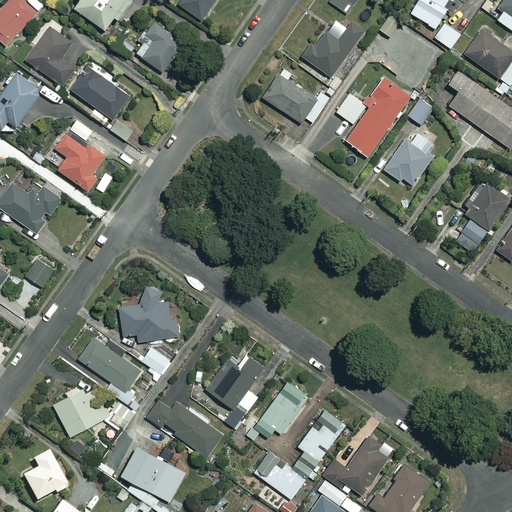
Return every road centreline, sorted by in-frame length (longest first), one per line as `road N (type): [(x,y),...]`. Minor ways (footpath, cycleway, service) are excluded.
road 1 (residential): [(128,218),(510,494)]
road 2 (residential): [(205,111),(511,326)]
road 3 (residential): [(0,399),(128,218)]
road 4 (residential): [(205,111),(283,0)]
road 5 (residential): [(128,218),(205,111)]
